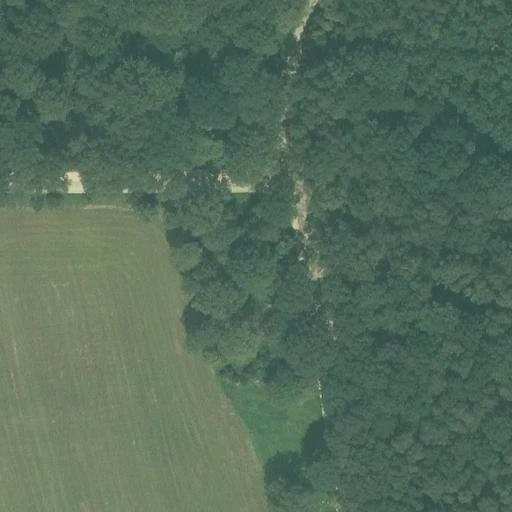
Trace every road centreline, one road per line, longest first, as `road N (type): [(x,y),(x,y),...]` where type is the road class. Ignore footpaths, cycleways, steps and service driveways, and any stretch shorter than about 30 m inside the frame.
road 1 (track): [(349,511),(293,176)]
road 2 (track): [(0,179),(293,176)]
road 3 (track): [(312,0),(280,91),(293,176)]
